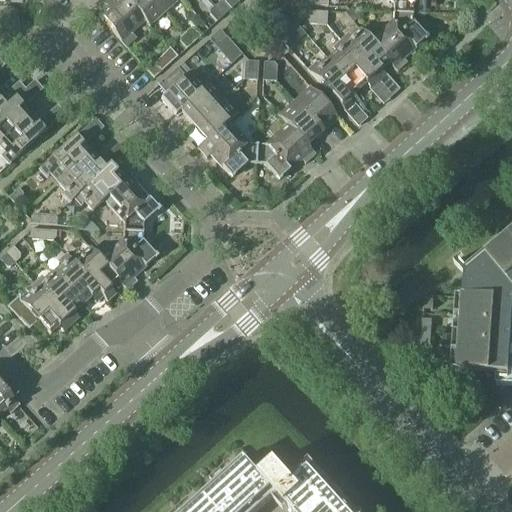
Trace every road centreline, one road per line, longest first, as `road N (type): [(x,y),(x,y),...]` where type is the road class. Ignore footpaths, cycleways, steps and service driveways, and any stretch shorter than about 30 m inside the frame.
road 1 (tertiary): [(278,280),(511,65)]
road 2 (residential): [(129,324),(205,259),(216,224),(103,97)]
road 3 (tertiary): [(465,488),(278,280)]
road 4 (tertiary): [(6,511),(168,367)]
road 5 (residential): [(129,324),(36,391),(0,356)]
road 6 (tertiary): [(168,367),(278,280)]
